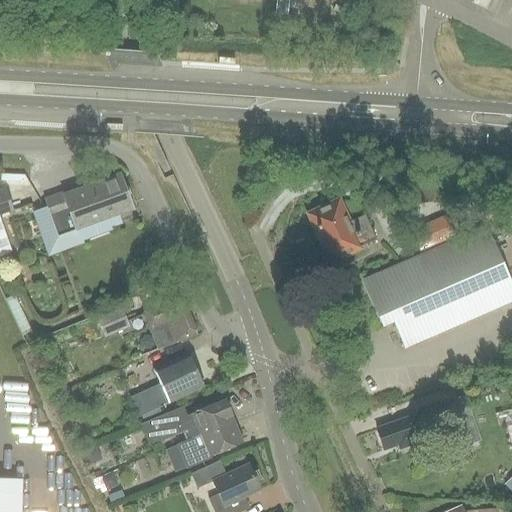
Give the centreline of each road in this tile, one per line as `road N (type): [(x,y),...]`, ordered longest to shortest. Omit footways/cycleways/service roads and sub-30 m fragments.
road 1 (secondary): [(416,102),(0,76)]
road 2 (secondary): [(0,99),(415,128)]
road 3 (tertiary): [(267,364),(249,305),(107,0)]
road 4 (tertiary): [(0,144),(87,145),(127,155),(214,322),(267,364)]
road 5 (residential): [(384,511),(255,229)]
road 6 (tertiary): [(308,511),(281,441),(267,364)]
